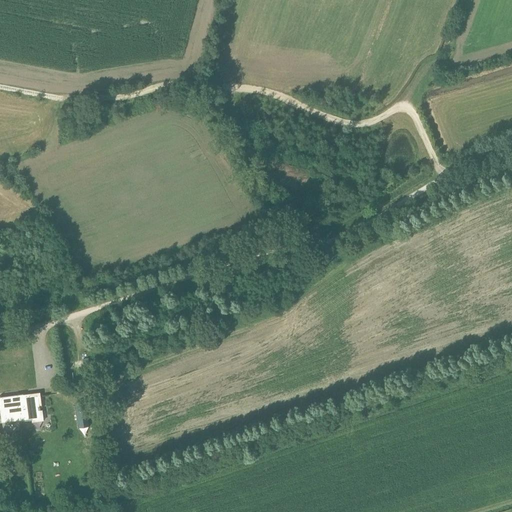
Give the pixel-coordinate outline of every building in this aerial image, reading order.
[(53,390),(53,398),(62,398),(62,391),(53,390)] [(22,423),(18,396),(14,397),(14,394),(3,396),(4,398),(0,398),(0,402),(1,414),(0,413),(0,420),(2,421),(3,422),(21,420),(21,423),(22,423)] [(41,404),(39,404),(38,396),(33,397),(33,394),(23,396),(23,395),(21,396),(23,396),(23,398),(19,399),(19,396),(18,396),(22,423),(41,420),(40,416),(43,416),(41,404)] [(85,403),(75,404),(78,429),(89,427),(85,403)] [(38,443),(38,432),(27,432),(27,443),(38,443)]
